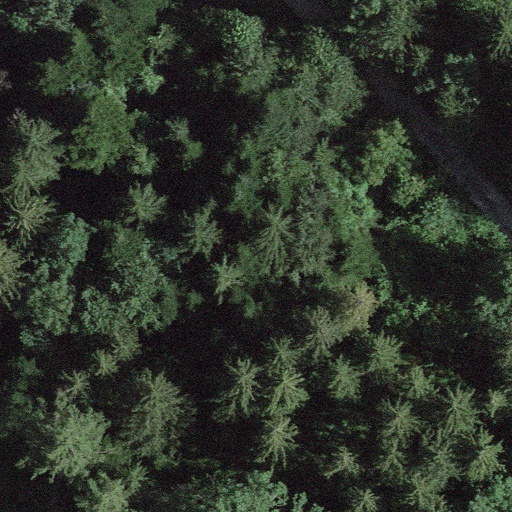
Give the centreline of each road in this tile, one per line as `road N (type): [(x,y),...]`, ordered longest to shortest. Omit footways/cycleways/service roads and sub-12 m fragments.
road 1 (track): [(0,330),(149,151),(258,0)]
road 2 (track): [(511,243),(294,0)]
